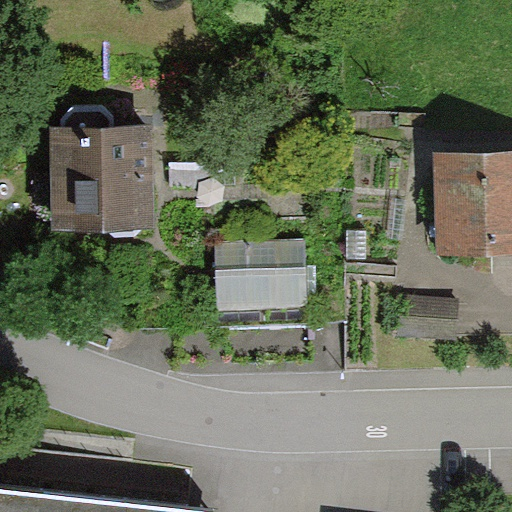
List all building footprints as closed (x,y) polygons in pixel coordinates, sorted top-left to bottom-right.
[(57,216),(150,218),(151,115),(61,116),(57,216)] [(444,247),(511,245),(511,147),(442,149),(444,247)] [(238,307),(309,305),(307,240),(218,243),(220,308),(238,307)] [(406,335),(458,336),(459,295),(407,294),(406,335)] [(0,511),(210,511),(211,509),(0,487),(0,511)]
